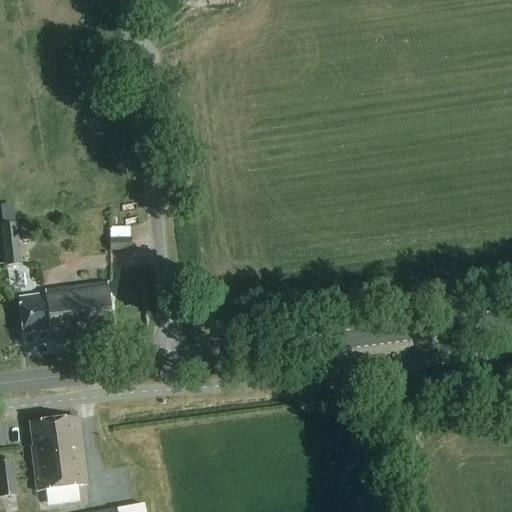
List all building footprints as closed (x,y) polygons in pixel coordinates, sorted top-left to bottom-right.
[(17,226),(1,227),(6,269),(21,267),(17,226)] [(111,241),(111,253),(131,252),(131,240),(111,241)] [(61,343),(115,337),(108,285),(48,291),(48,296),(22,298),(28,335),(55,333),(61,343)] [(31,450),(36,494),(87,487),(84,461),(79,462),(77,448),(82,448),(78,420),(30,426),(33,449),(31,450)] [(13,465),(0,466),(0,498),(0,499),(16,497),(13,465)]
